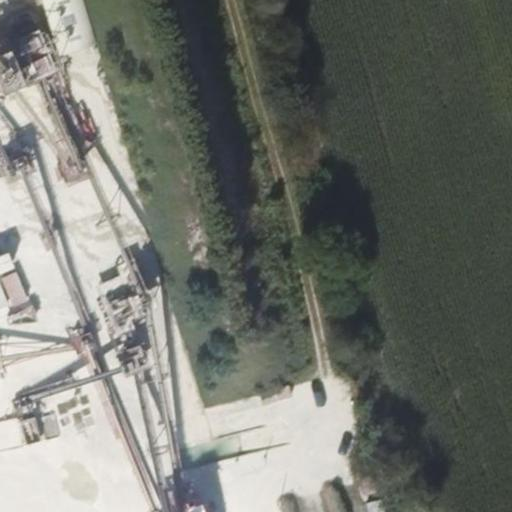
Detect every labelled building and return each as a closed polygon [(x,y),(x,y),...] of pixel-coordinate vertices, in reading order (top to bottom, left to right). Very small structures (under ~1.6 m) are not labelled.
[(82,0),(43,0),(63,54),(97,42),(82,0)] [(34,106),(45,139),(78,128),(44,23),(0,37),(0,68),(16,63),(26,93),(41,88),(46,102),(34,106)] [(0,252),(0,270),(11,267),(6,251),(0,252)] [(15,270),(0,274),(9,305),(24,301),(15,270)] [(175,511),(203,511),(201,501),(174,507),(175,511)]
